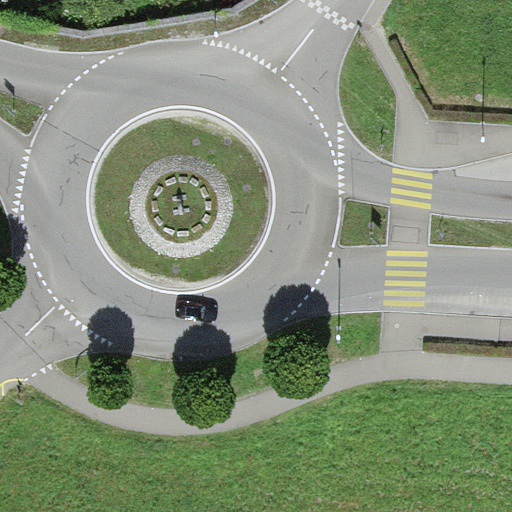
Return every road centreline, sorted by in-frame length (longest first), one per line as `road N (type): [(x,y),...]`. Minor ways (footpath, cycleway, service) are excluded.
road 1 (primary): [(265,285),(511,275)]
road 2 (primary): [(511,200),(409,188),(289,153)]
road 3 (primary): [(78,284),(105,306),(171,326),(206,321),(265,285)]
road 4 (primary): [(108,91),(58,147),(47,183),(48,222)]
road 5 (primary): [(248,99),(179,74),(108,91)]
road 6 (primary): [(265,285),(296,222),(289,153)]
road 7 (residential): [(336,0),(248,99)]
